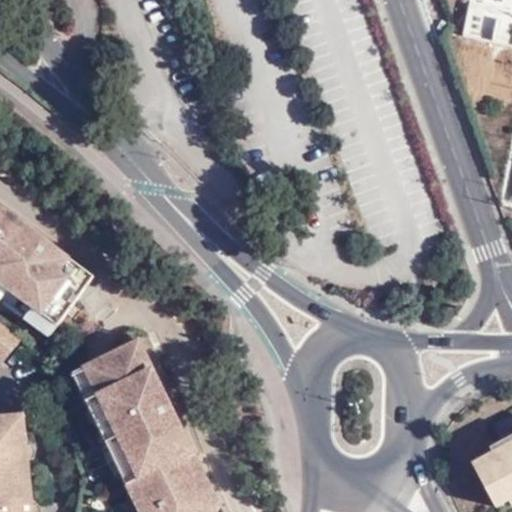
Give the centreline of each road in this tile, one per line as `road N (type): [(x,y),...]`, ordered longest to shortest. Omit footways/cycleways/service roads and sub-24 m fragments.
road 1 (tertiary): [(0,53),(107,143),(245,292),(311,401)]
road 2 (tertiary): [(351,335),(312,311),(174,185),(25,0)]
road 3 (residential): [(498,275),(401,0)]
